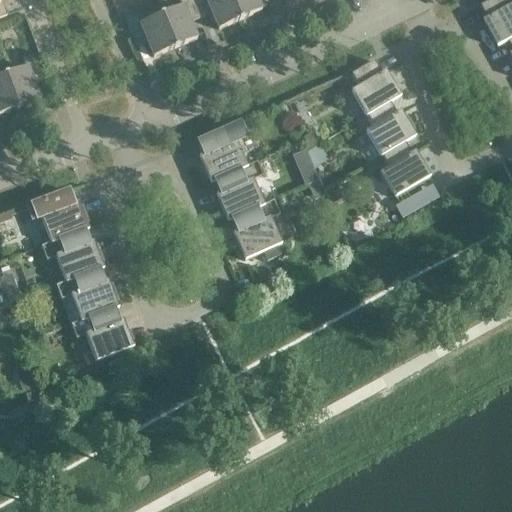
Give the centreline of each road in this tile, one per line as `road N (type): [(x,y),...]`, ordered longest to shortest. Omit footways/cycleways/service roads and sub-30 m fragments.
road 1 (residential): [(132,171),(157,171),(187,189),(208,225),(216,274),(211,300),(197,318),(170,322),(151,305),(121,238),(118,202)]
road 2 (residential): [(372,20),(148,122)]
road 3 (residential): [(511,139),(462,163),(440,136),(421,87),(421,51)]
road 4 (residential): [(75,149),(21,0)]
road 5 (residential): [(148,122),(95,0)]
